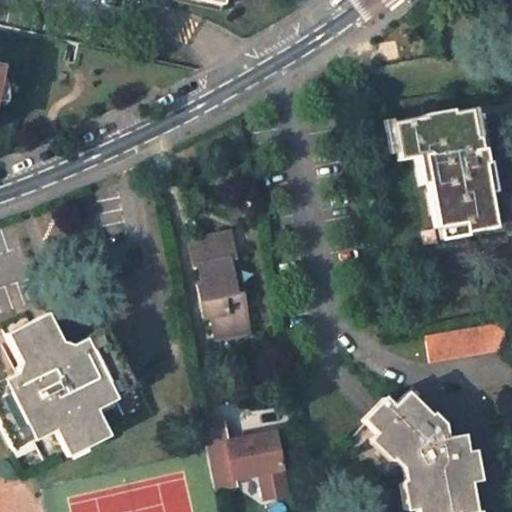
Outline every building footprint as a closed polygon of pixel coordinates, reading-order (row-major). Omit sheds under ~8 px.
[(483,164),(480,149),(477,150),(475,138),(471,139),(466,111),(448,114),(448,110),(419,116),(419,119),(388,125),(394,162),(412,158),(417,186),(424,184),(431,230),(458,225),(460,235),(492,229),(485,192),(481,192),(476,165),(480,164),(483,164)] [(485,192),(480,164),(476,165),(481,192),(485,192)] [(227,231),(184,239),(190,267),(193,266),(197,284),(193,285),(200,318),(209,316),(214,338),(248,331),(239,292),(234,293),(227,260),(232,259),(227,231)] [(239,292),(244,291),(237,258),(232,259),(227,260),(234,293),(239,292)] [(10,376),(0,381),(0,439),(7,454),(27,444),(23,437),(44,426),(58,455),(102,435),(89,405),(108,395),(113,403),(115,402),(131,394),(121,372),(102,332),(71,347),(58,343),(45,317),(2,338),(15,366),(10,376)] [(500,323),(422,337),(427,363),(504,350),(500,323)] [(385,395),(363,415),(395,448),(390,453),(400,463),(403,481),(407,480),(413,511),(479,511),(475,511),(464,435),(447,438),(445,427),(435,415),(439,409),(414,385),(392,404),(385,395)] [(220,426),(203,431),(207,450),(216,496),(227,493),(225,482),(256,476),(262,505),(287,500),(273,429),(222,440),(220,426)]
